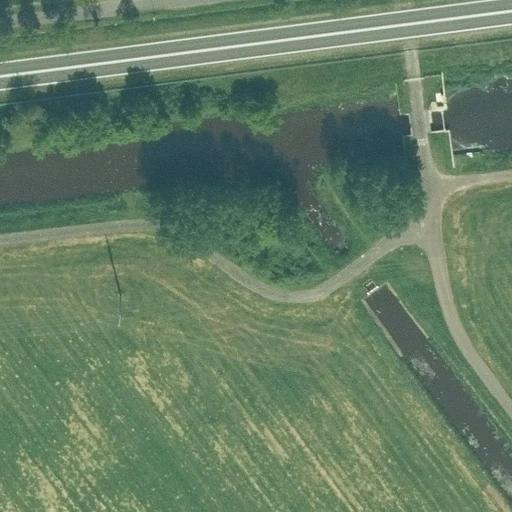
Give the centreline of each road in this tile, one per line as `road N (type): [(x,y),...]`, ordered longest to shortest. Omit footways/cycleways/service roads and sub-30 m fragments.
road 1 (trunk): [(0,74),(511,9)]
road 2 (unclassified): [(0,241),(171,228),(293,300),(317,295),(436,219)]
road 3 (unclassified): [(511,409),(453,326),(436,219)]
road 4 (unclassified): [(0,21),(166,0)]
